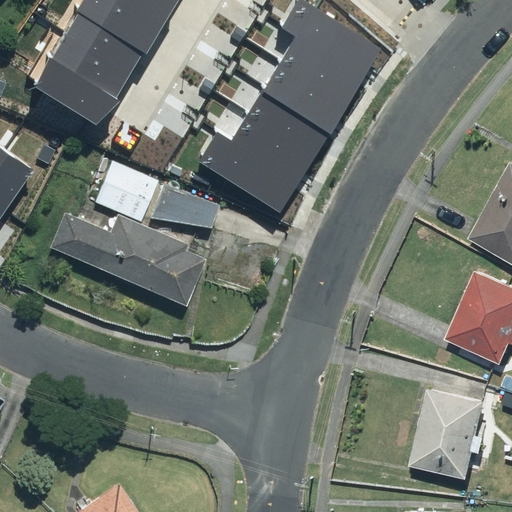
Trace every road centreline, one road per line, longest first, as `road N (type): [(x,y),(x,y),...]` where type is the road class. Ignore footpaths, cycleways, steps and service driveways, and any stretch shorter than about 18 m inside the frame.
road 1 (residential): [(506,0),(407,117),(372,179),(319,299),(287,417)]
road 2 (residential): [(287,417),(0,324)]
